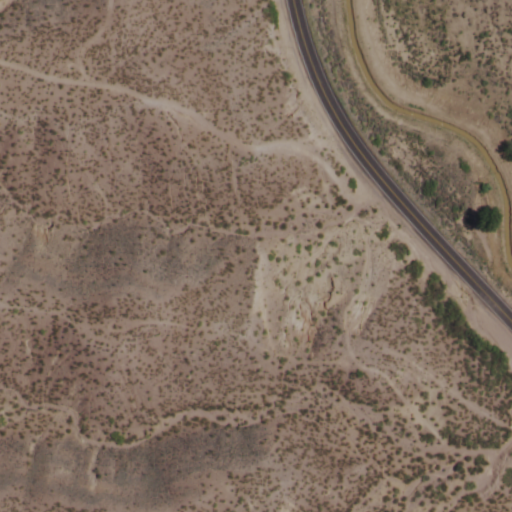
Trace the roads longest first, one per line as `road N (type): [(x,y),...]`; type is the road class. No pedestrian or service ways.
road 1 (secondary): [(511,334),(386,201),(334,133),(311,93),(280,0)]
road 2 (track): [(348,0),(361,64),(381,97),(460,130),(489,163),(502,185),(511,264)]
road 3 (track): [(327,0),(352,95),(367,113),(406,131)]
